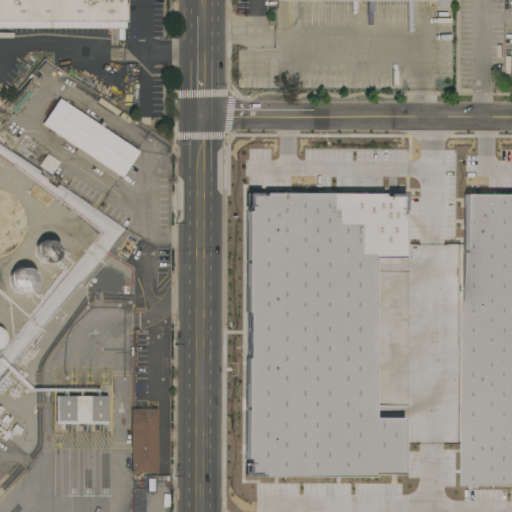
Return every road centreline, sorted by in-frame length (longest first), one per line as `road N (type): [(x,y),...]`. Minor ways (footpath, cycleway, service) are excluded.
road 1 (secondary): [(197,511),(200,115)]
road 2 (residential): [(200,115),(511,117)]
